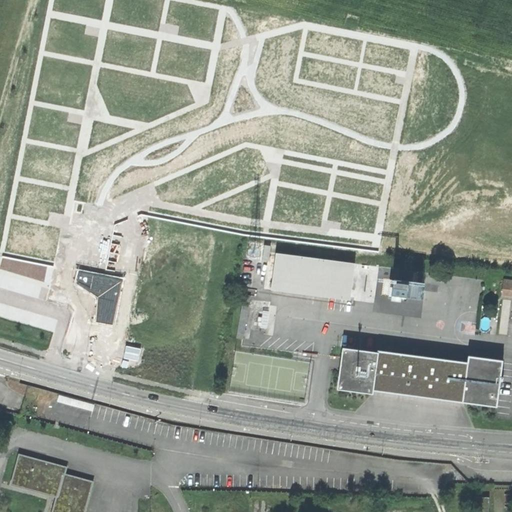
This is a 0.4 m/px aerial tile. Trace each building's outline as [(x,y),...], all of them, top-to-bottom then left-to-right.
[(269,289),(348,299),(353,262),(274,252),(269,289)] [(251,295),(245,294),(237,337),(243,338),(251,295)] [(371,388),(495,405),(499,380),(501,380),(502,376),(499,376),(501,360),(468,355),(467,362),(377,350),(376,352),(343,348),(337,387),(370,391),(371,388)] [(32,457),(23,455),(23,456),(21,456),(21,454),(19,453),(18,456),(20,456),(19,459),(18,458),(16,462),(18,463),(17,465),(16,465),(13,473),(15,473),(14,476),(13,475),(11,479),(13,480),(13,482),(11,482),(10,484),(13,485),(13,483),(15,484),(15,485),(24,488),(24,486),(26,487),(26,488),(30,490),(30,488),(35,489),(34,491),(43,493),(43,492),(46,492),(45,494),(49,495),(50,493),(52,494),(52,496),(56,497),(56,495),(58,496),(57,500),(55,499),(54,503),(56,504),(55,506),(53,506),(52,510),(54,510),(53,511),(84,511),(85,511),(83,511),(84,509),(85,510),(87,505),(85,505),(86,503),(87,503),(88,499),(87,499),(88,496),(89,497),(93,482),(87,480),(86,481),(82,480),(82,478),(78,477),(78,479),(75,478),(76,477),(72,475),(71,477),(69,476),(69,475),(65,473),(67,467),(60,465),(60,466),(58,466),(58,464),(54,463),(53,465),(51,464),(52,463),(39,459),(38,460),(32,459),(32,457)] [(486,511),(487,498),(476,498),(475,511),(486,511)]
